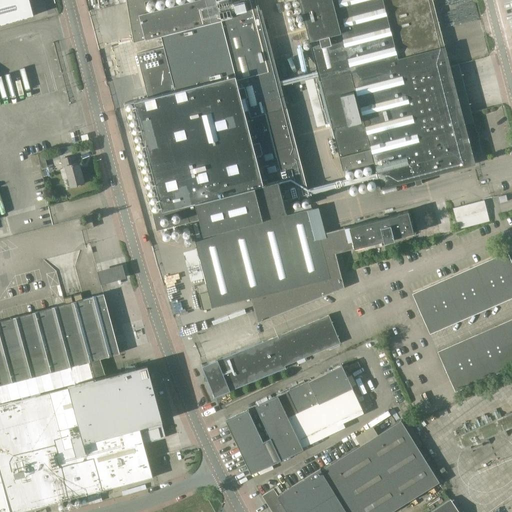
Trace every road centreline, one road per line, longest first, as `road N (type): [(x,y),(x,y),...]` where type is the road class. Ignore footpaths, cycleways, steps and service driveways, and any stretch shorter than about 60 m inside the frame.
road 1 (unclassified): [(67,0),(145,287),(218,470)]
road 2 (unknown): [(511,165),(331,210)]
road 3 (unknown): [(412,362),(387,314),(354,326),(342,308),(350,296),(402,273)]
